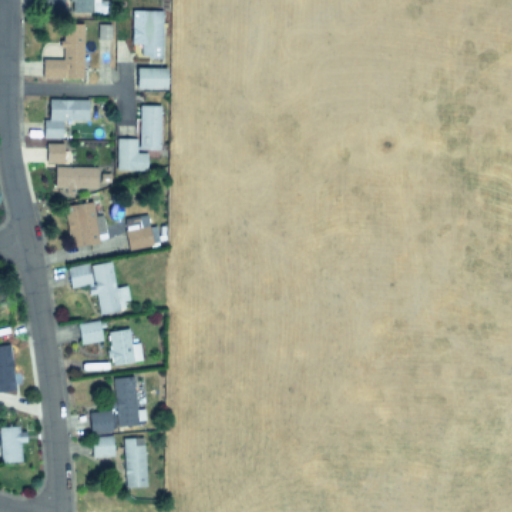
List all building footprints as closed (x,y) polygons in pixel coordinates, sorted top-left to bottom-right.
[(95,0),(70,0),(70,12),(95,12),(95,0)] [(160,9),(130,9),(130,44),(139,44),(139,58),(160,58),(160,9)] [(40,78),(81,78),(82,23),(61,23),(61,58),(40,58),(40,78)] [(164,88),(164,67),(134,67),(134,88),(164,88)] [(46,119),(41,119),(41,138),(61,138),(61,119),(86,119),(86,98),(46,98),(46,119)] [(158,105),(137,105),(137,138),(114,138),(114,170),(145,170),(145,150),(158,150),(158,105)] [(62,142),(44,142),(44,161),(62,161),(62,142)] [(95,167),(52,167),(52,189),(95,188),(95,167)] [(67,246),(103,240),(97,200),(61,205),(67,246)] [(128,251),(152,244),(146,224),(122,230),(128,251)] [(109,261),(65,267),(68,288),(92,285),(96,314),(119,311),(117,301),(120,300),(118,289),(113,290),(109,261)] [(97,320),(75,324),(79,345),(100,341),(97,320)] [(110,366),(130,363),(127,330),(106,332),(110,366)] [(9,345),(0,345),(0,391),(13,390),(9,345)] [(115,426),(135,425),(132,377),(112,378),(115,426)] [(87,412),(87,432),(109,432),(109,412),(87,412)] [(0,427),(0,463),(19,463),(19,442),(21,442),(21,427),(0,427)] [(89,437),(89,457),(111,457),(111,437),(89,437)] [(121,438),(123,487),(144,486),(142,437),(121,438)]
